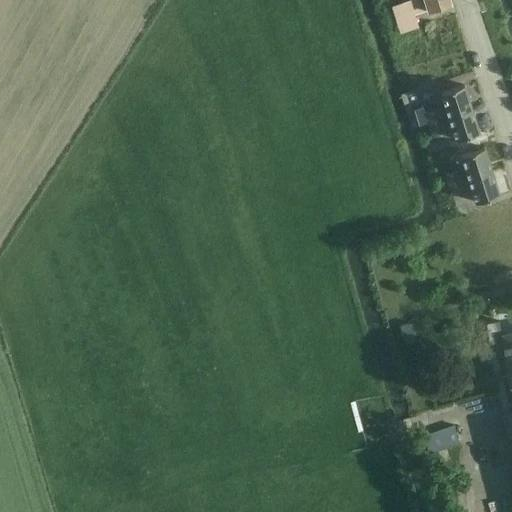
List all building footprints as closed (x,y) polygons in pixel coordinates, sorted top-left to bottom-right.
[(449,0),(423,0),(426,11),(451,4),(449,0)] [(388,9),(391,21),(405,17),(402,5),(388,9)] [(447,117),(472,108),(464,84),(439,92),(447,117)] [(424,112),(422,105),(412,107),(417,126),(427,123),(430,133),(444,128),(438,108),(424,112)] [(472,108),(447,117),(455,140),(480,132),(472,108)] [(467,179),(492,170),(484,146),(459,154),(467,179)] [(492,170),(467,179),(474,203),(499,195),(492,170)] [(450,195),(464,191),(458,171),(444,175),(450,195)] [(511,330),(499,332),(498,320),(485,322),(488,342),(501,340),(508,385),(511,384),(511,410),(500,414),(507,441),(509,439),(511,449),(511,330)] [(408,322),(398,325),(403,343),(413,340),(408,322)] [(419,433),(421,438),(424,452),(425,452),(459,444),(453,424),(419,433)]
